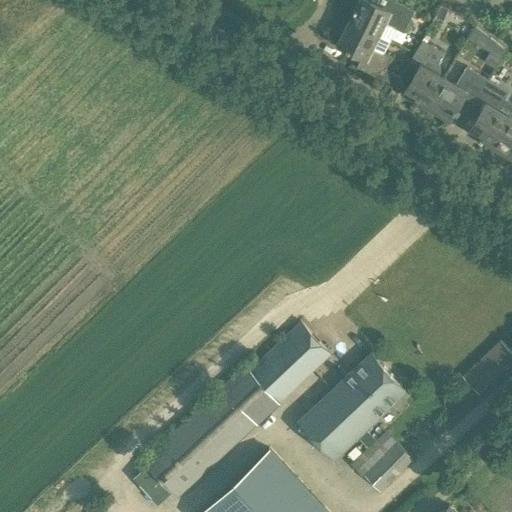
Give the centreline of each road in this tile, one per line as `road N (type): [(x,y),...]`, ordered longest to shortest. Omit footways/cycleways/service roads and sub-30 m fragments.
road 1 (tertiary): [(511,213),(272,66)]
road 2 (residential): [(511,178),(365,93),(297,40)]
road 3 (tertiary): [(272,66),(160,0)]
